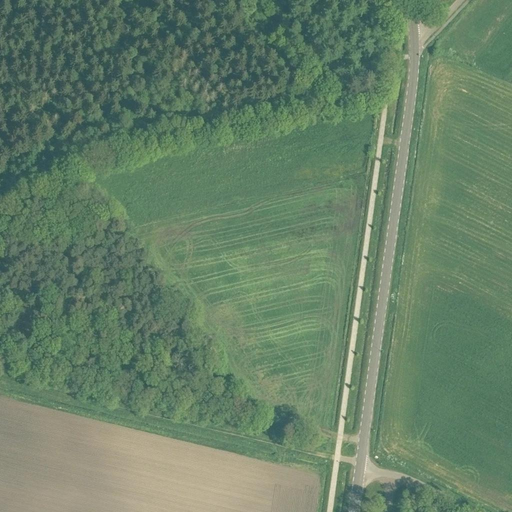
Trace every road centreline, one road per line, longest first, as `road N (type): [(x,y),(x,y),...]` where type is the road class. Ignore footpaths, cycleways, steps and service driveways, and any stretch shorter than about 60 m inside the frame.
road 1 (tertiary): [(359,464),(414,37)]
road 2 (track): [(0,379),(335,458)]
